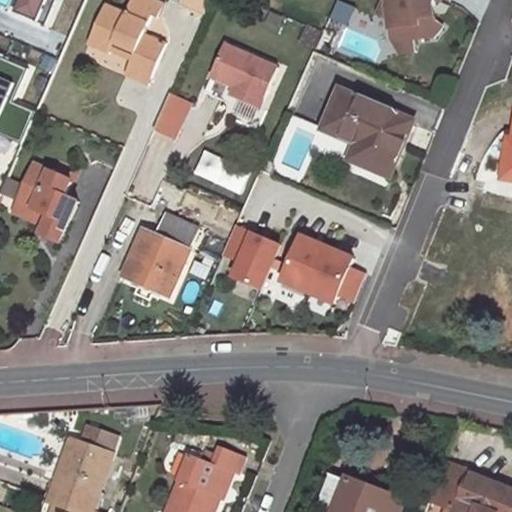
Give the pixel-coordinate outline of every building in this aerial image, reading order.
[(21,0),(16,13),(45,26),(56,0),(21,0)] [(105,4),(91,36),(113,45),(115,38),(137,48),(134,55),(128,68),(151,78),(165,44),(144,35),(152,16),(157,18),(163,3),(156,0),(130,0),(125,13),(105,4)] [(205,14),(211,0),(180,0),(179,4),(205,14)] [(440,0),(383,0),(377,14),(389,19),(391,40),(414,37),(415,37),(419,40),(434,38),(442,27),(434,20),(433,14),(430,14),(429,6),(432,5),(435,0),(439,2),(440,0)] [(113,45),(91,36),(88,43),(109,53),(113,45)] [(416,52),(414,37),(391,40),(399,54),(416,52)] [(113,45),(134,55),(137,48),(115,38),(113,45)] [(224,45),(211,77),(231,86),(242,91),(238,100),(260,109),(277,68),(224,45)] [(28,69),(0,57),(0,135),(15,142),(29,109),(13,103),(28,69)] [(147,86),(151,78),(128,68),(124,75),(147,86)] [(211,77),(204,93),(220,100),(223,94),(228,96),(231,86),(211,77)] [(228,96),(238,100),(242,91),(231,86),(228,96)] [(413,122),(340,90),(323,130),(355,144),(371,151),(365,167),(389,178),(413,122)] [(162,112),(181,121),(190,102),(170,93),(162,112)] [(35,112),(29,109),(15,142),(21,144),(35,112)] [(162,112),(153,129),(173,138),(181,121),(162,112)] [(511,138),(508,138),(502,178),(511,180),(511,138)] [(348,161),(365,167),(371,151),(355,144),(348,161)] [(35,166),(20,201),(51,215),(47,223),(43,234),(60,242),(77,203),(65,198),(71,181),(35,166)] [(464,185),(446,184),(445,198),(463,199),(464,185)] [(51,215),(20,201),(17,209),(47,223),(51,215)] [(145,232),(125,276),(170,296),(198,230),(165,215),(156,237),(145,232)] [(234,278),(261,289),(281,245),(237,226),(224,255),(241,262),(234,278)] [(350,267),(354,259),(301,236),(282,281),(335,304),(338,297),(354,304),(367,274),(350,267)] [(90,428),(84,444),(90,445),(96,430),(90,428)] [(50,502),(79,511),(91,511),(112,453),(110,452),(116,437),(96,430),(90,445),(84,444),(72,440),(50,502)] [(221,445),(217,455),(213,464),(203,460),(190,455),(166,511),(214,511),(231,472),(240,475),(248,456),(221,445)] [(213,464),(217,455),(207,450),(203,460),(213,464)] [(444,463),(431,497),(449,504),(457,507),(455,511),(511,511),(511,486),(472,472),(471,473),(444,463)] [(400,511),(405,500),(349,478),(349,480),(331,473),(318,505),(321,506),(318,511),(400,511)] [(46,511),(79,511),(50,502),(46,511)]
